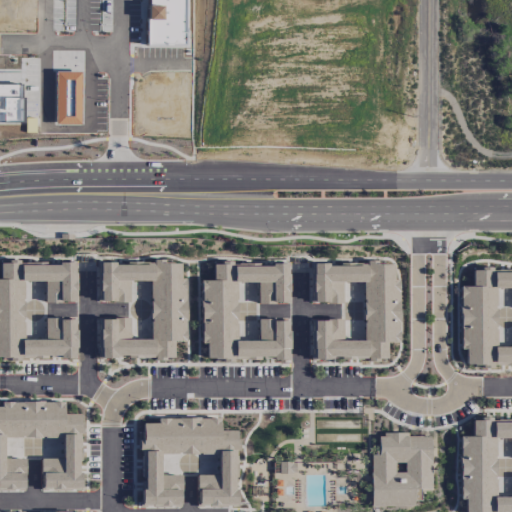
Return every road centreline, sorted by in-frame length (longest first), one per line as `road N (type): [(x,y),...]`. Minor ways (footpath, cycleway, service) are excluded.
road 1 (primary): [(511,181),(0,184)]
road 2 (primary): [(0,209),(511,207)]
road 3 (residential): [(374,384),(152,387),(130,395),(114,410),(112,511)]
road 4 (residential): [(427,209),(429,383),(374,384)]
road 5 (tertiary): [(427,181),(430,0)]
road 6 (residential): [(114,410),(88,382),(89,285)]
